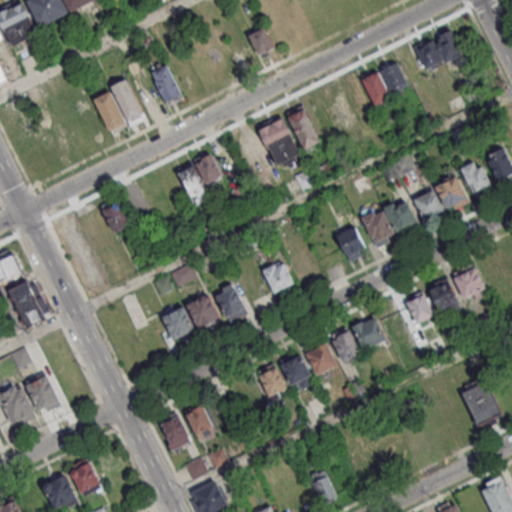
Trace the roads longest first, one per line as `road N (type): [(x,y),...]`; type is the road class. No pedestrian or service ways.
road 1 (residential): [(0,467),(511,211)]
road 2 (residential): [(434,0),(0,222)]
road 3 (tertiary): [(0,170),(171,511)]
road 4 (residential): [(372,511),(511,442)]
